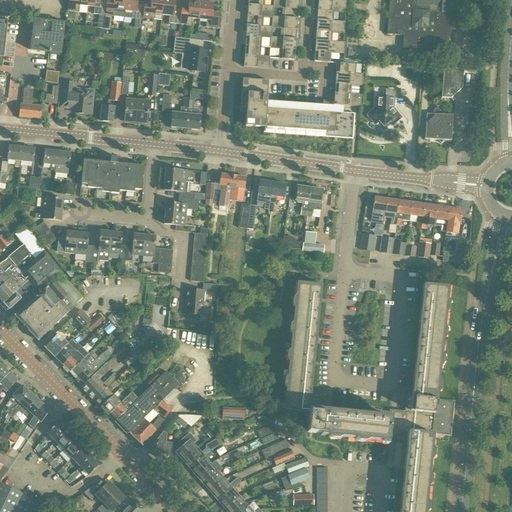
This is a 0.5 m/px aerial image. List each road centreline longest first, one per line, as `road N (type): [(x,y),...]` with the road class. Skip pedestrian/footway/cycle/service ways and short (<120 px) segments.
road 1 (residential): [(0,330),(177,511)]
road 2 (unclassified): [(432,180),(220,151)]
road 3 (tertiary): [(461,511),(478,344)]
road 4 (residential): [(156,145),(9,128)]
road 5 (tertiary): [(498,210),(478,344)]
road 6 (tertiary): [(478,344),(511,223)]
